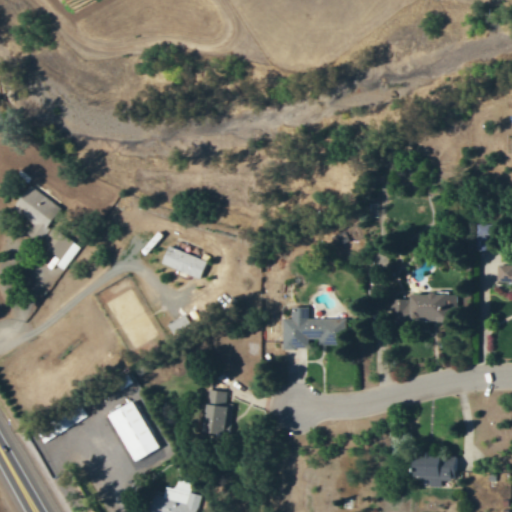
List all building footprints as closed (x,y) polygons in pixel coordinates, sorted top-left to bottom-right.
[(34,241),(60,210),(30,184),(11,206),(32,224),(24,233),(34,241)] [(56,257),(52,262),(63,270),(80,249),(54,228),(40,245),(56,257)] [(159,263),(198,279),(205,262),(167,246),(159,263)] [(511,265),(496,265),(496,283),(511,283),(511,265)] [(455,295),(407,293),(407,300),(394,299),(393,321),(454,323),(455,295)] [(307,318),(307,307),(290,307),(290,319),(281,319),(281,349),(306,349),(306,339),(320,339),(320,344),(348,344),(348,318),(307,318)] [(203,433),(228,434),(229,405),(224,405),(225,392),(205,391),(203,433)] [(133,455),(157,441),(130,395),(106,409),(133,455)] [(411,478),(428,479),(428,486),(440,486),(440,479),(454,480),(454,457),(411,455),(411,478)] [(145,508),(160,511),(191,511),(197,490),(162,481),(159,491),(150,489),(145,508)]
